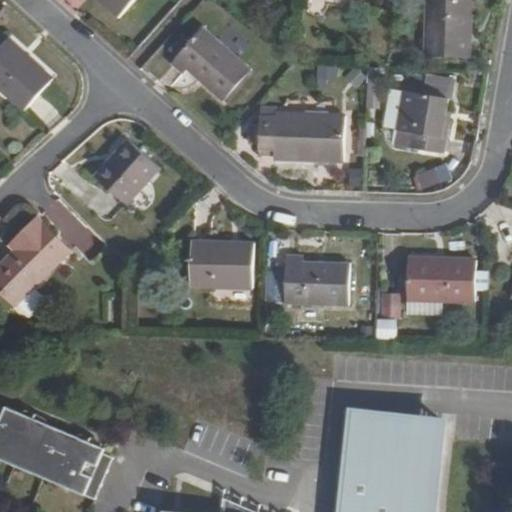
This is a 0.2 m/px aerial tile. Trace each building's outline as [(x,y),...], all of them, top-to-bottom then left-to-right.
[(133,0),(103,0),(120,15),(133,0)] [(472,0),(429,0),(426,54),(469,57),(472,0)] [(203,25),(191,38),(177,54),(171,62),(183,73),(187,69),(223,101),(251,68),(203,25)] [(169,47),(177,54),(191,38),(182,31),(169,47)] [(57,76),(10,37),(0,48),(0,85),(28,109),(57,76)] [(449,97),(405,91),(400,130),(413,132),(411,148),(441,151),(446,115),(449,97)] [(275,120),(258,119),(257,150),(273,150),(273,160),(342,164),(345,117),(275,115),(275,120)] [(451,116),(446,115),(441,151),(447,152),(451,116)] [(163,168),(130,140),(98,178),(129,206),(163,168)] [(450,163),(418,174),(423,190),(455,179),(450,163)] [(69,250),(38,218),(12,245),(16,251),(0,267),(0,290),(15,306),(69,250)] [(254,244),(190,242),(189,287),(252,290),(254,244)] [(303,256),(287,255),(285,304),(350,307),(351,264),(303,262),(303,256)] [(410,259),(409,266),(434,267),(434,260),(410,259)] [(478,262),(434,260),(434,267),(409,266),(407,301),(476,304),(478,262)] [(61,486),(63,480),(72,484),(69,490),(93,500),(110,459),(100,455),(69,441),(71,436),(49,426),(47,432),(15,419),(17,413),(5,408),(0,419),(0,461),(4,463),(6,456),(30,466),(27,472),(61,486)] [(428,511),(436,438),(399,434),(398,446),(387,446),(390,414),(353,410),(347,465),(342,511),(256,511),(220,496),(218,511),(428,511)] [(49,426),(17,413),(15,419),(47,432),(49,426)] [(438,419),(390,414),(387,446),(398,446),(399,434),(436,438),(438,419)] [(102,449),(71,436),(69,441),(100,455),(102,449)] [(4,463),(27,472),(30,466),(6,456),(4,463)] [(61,486),(69,490),(72,484),(63,480),(61,486)]
